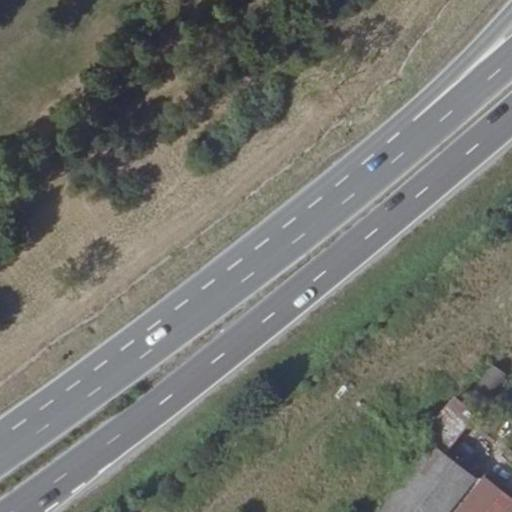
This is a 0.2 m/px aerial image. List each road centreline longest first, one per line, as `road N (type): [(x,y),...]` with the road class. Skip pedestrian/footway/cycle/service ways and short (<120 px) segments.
road 1 (trunk): [(22,511),(279,311),(511,111)]
road 2 (trunk): [(434,132),(0,448)]
road 3 (track): [(208,511),(511,287)]
road 4 (trunk): [(511,13),(460,68),(434,132)]
